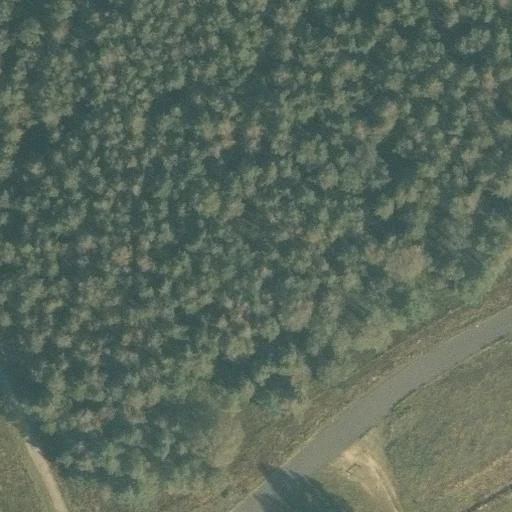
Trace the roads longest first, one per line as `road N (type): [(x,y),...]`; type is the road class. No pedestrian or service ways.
road 1 (track): [(511,327),(438,371),(262,511)]
road 2 (track): [(0,389),(56,511)]
